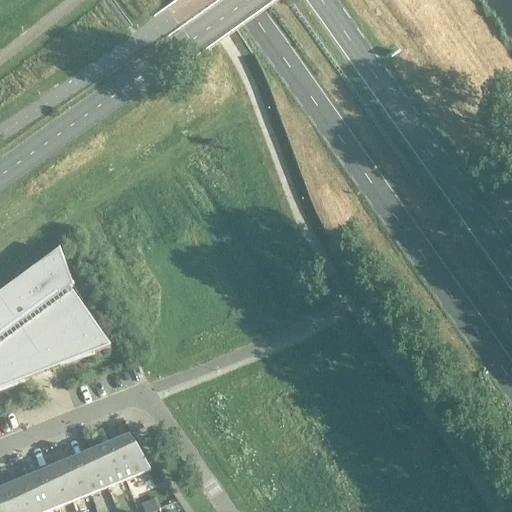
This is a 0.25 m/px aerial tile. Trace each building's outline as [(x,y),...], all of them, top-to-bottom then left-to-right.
[(24,280),(25,281),(0,298),(0,392),(25,383),(33,380),(33,379),(53,372),(67,367),(81,362),(112,353),(71,295),(74,293),(67,273),(68,273),(62,254),(24,280)] [(130,439),(111,447),(126,482),(151,472),(130,439)] [(126,482),(111,447),(93,454),(108,490),(126,482)] [(108,490),(93,454),(76,462),(90,497),(108,490)] [(90,497),(76,462),(58,469),(72,504),(90,497)] [(72,504),(58,469),(40,476),(54,511),(72,504)] [(53,511),(54,511),(40,476),(22,483),(33,511),(53,511)] [(33,511),(22,483),(4,491),(13,511),(33,511)] [(13,511),(4,491),(0,492),(0,511),(13,511)] [(159,511),(155,501),(143,506),(145,511),(159,511)]
